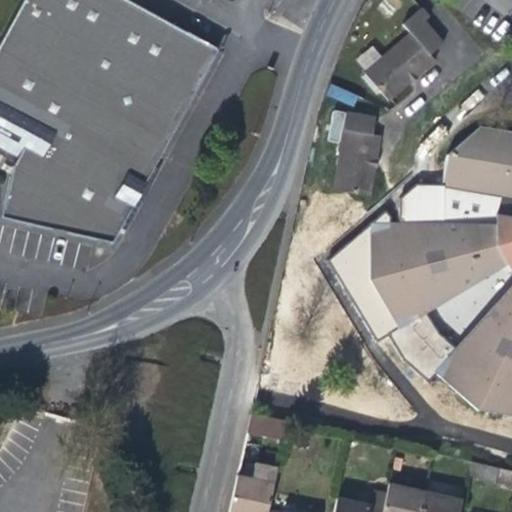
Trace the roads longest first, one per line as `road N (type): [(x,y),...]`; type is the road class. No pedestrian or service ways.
road 1 (residential): [(276,189),(195,511)]
road 2 (residential): [(0,341),(109,316),(196,265),(276,189)]
road 3 (residential): [(276,189),(295,74),(326,0)]
